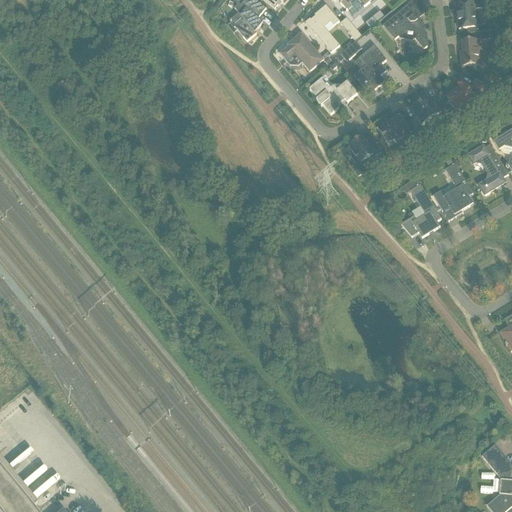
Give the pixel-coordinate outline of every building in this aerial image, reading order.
[(235,29),(247,43),(257,35),(254,33),(257,30),(258,31),(263,24),(258,20),(266,10),(254,0),(245,0),(241,6),(239,5),(234,10),(244,21),(235,29)] [(261,0),(275,10),(283,0),(261,0)] [(338,0),(342,3),(340,4),(347,12),(347,11),(352,17),(363,7),(364,8),(373,0),(338,0)] [(456,6),(457,13),(458,22),(457,22),(457,28),(459,28),(459,31),(476,29),(474,11),(483,10),(481,0),(469,0),(470,4),(456,6)] [(418,13),(410,4),(383,27),(395,41),(407,31),(411,31),(418,38),(415,40),(424,51),(427,48),(425,27),(419,20),(417,21),(413,17),(418,13)] [(305,24),(311,32),(315,37),(316,36),(326,49),(331,55),(340,47),(324,29),(331,24),(334,27),(339,23),(326,7),(314,17),(315,18),(311,21),(310,20),(305,24)] [(354,29),(348,34),(356,43),(362,38),(354,29)] [(480,34),(481,41),(481,42),(491,41),(490,32),(480,34)] [(294,43),(288,48),(280,55),(286,63),(292,58),(293,59),(297,59),(298,59),(310,73),(324,62),(307,42),(302,46),(296,39),(293,42),(294,43)] [(460,53),(460,54),(461,69),(480,67),(478,42),(469,42),(462,43),(463,53),(460,53)] [(356,43),(340,56),(341,57),(344,61),(347,64),(362,51),(356,43)] [(362,78),(358,81),(364,88),(367,92),(370,96),(374,92),(385,83),(380,78),(386,73),(381,67),(387,62),(380,54),(374,47),(359,59),(366,67),(358,74),(362,78)] [(328,59),(324,63),(327,67),(332,63),(328,59)] [(335,62),(329,67),(333,71),(339,67),(335,62)] [(330,90),(329,90),(321,80),(309,90),(317,100),(316,101),(321,107),(323,106),(331,116),(338,110),(339,109),(340,108),(340,107),(340,106),(340,105),(339,105),(339,104),(344,100),(347,104),(358,96),(347,83),(339,90),(339,89),(338,89),(337,88),(336,88),(335,88),(334,88),(332,88),(331,88),(330,89),(330,90)] [(452,107),(455,111),(462,107),(463,108),(465,109),(467,108),(468,107),(468,105),(468,103),(474,99),(473,97),(480,92),(487,96),(491,89),(475,81),(471,88),(474,89),(470,92),(465,85),(464,85),(462,84),(460,84),(458,85),(457,87),(458,89),(446,97),(448,101),(452,108),(452,107)] [(423,107),(422,106),(421,104),(411,110),(422,127),(438,117),(440,121),(450,114),(442,101),(435,105),(432,100),(425,105),(425,106),(423,107)] [(391,122),(378,130),(387,145),(388,147),(395,143),(394,141),(398,138),(400,140),(409,134),(412,138),(418,135),(417,133),(415,130),(408,119),(403,123),(399,117),(394,121),(395,122),(392,124),(391,122)] [(511,173),(511,131),(493,142),(499,151),(504,148),(511,149),(511,156),(511,157),(508,167),(511,173)] [(361,140),(349,147),(356,158),(352,161),(356,167),(352,169),(358,178),(366,174),(362,168),(368,164),(369,162),(369,159),(375,156),(376,158),(382,154),(373,140),(368,144),(363,143),(361,140)] [(479,187),(485,196),(498,188),(497,186),(504,182),(503,180),(508,177),(490,147),(484,150),(483,148),(468,157),(473,165),(480,161),(489,176),(488,177),(487,181),(488,182),(479,187)] [(450,159),(445,162),(449,167),(454,164),(450,159)] [(398,161),(392,164),(395,169),(401,166),(398,161)] [(390,164),(385,167),(389,173),(394,170),(390,164)] [(433,197),(442,213),(449,209),(454,217),(473,206),(469,198),(473,196),(455,166),(445,172),(457,190),(444,198),(440,193),(433,197)] [(433,231),(433,232),(440,228),(437,223),(441,221),(421,187),(411,193),(425,216),(413,223),(411,220),(401,226),(412,239),(419,235),(422,240),(429,235),(428,234),(433,231)] [(511,327),(508,329),(499,335),(506,345),(505,345),(506,348),(507,347),(511,354),(511,352),(511,327)] [(511,467),(495,447),(487,453),(482,458),(501,481),(499,496),(500,496),(487,508),(490,511),(507,511),(511,508),(511,467)] [(0,511),(64,511),(63,510),(59,511),(34,511),(32,508),(37,504),(0,459),(0,511)] [(33,485),(52,468),(48,464),(29,481),(33,485)]
